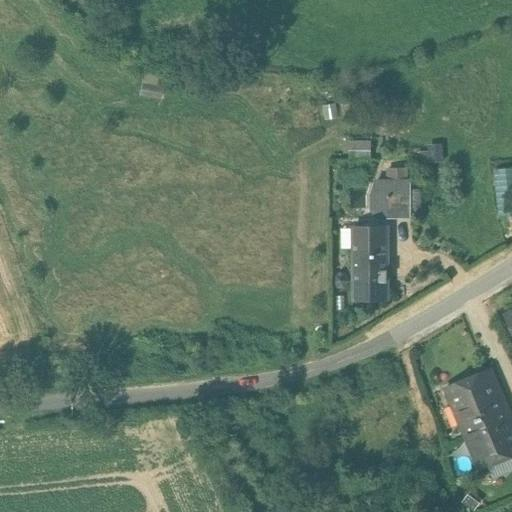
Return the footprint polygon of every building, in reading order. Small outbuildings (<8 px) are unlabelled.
[(180,57),(209,57),(209,39),(180,39),(180,57)] [(349,141),(349,160),(371,160),(371,141),(349,141)] [(511,214),(511,167),(497,167),(498,215),(511,214)] [(369,196),(369,219),(412,220),(412,180),(375,180),(369,196)] [(387,227),(354,228),(355,300),(388,299),(387,227)] [(490,370),(446,388),(467,436),(510,418),(490,370)] [(467,436),(481,468),(511,455),(511,422),(510,418),(467,436)]
